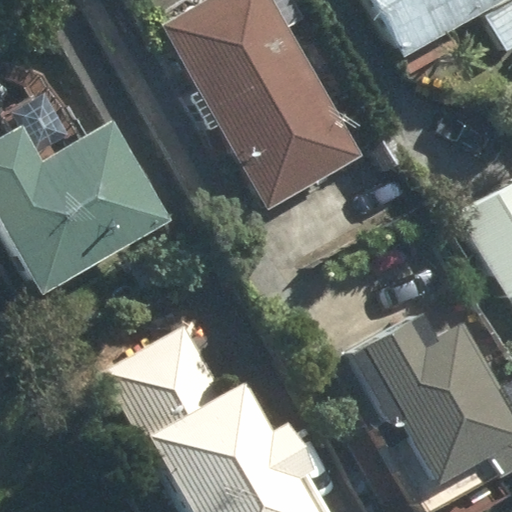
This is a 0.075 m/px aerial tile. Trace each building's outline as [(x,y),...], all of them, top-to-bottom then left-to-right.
[(289,0),(196,0),(158,22),(265,209),(355,157),(277,20),(295,10),(289,0)] [(511,0),(362,0),(392,56),(477,9),(499,49),(511,42),(511,0)] [(12,125),(0,131),(0,235),(32,295),(158,227),(98,116),(28,153),(12,125)] [(511,183),(452,215),(501,306),(511,299),(511,183)] [(414,337),(403,316),(339,351),(423,507),(499,466),(489,448),(511,435),(511,426),(452,316),(414,337)] [(180,322),(99,366),(178,511),(320,511),(300,474),(306,471),(278,420),(263,428),(231,369),(211,380),(180,322)]
